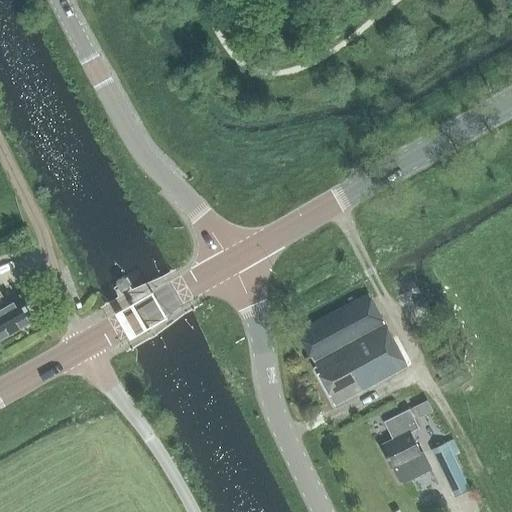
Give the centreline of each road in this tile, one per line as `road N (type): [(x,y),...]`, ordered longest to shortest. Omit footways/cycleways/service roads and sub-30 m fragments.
road 1 (secondary): [(229,266),(511,103)]
road 2 (tertiary): [(229,266),(201,219),(140,150),(58,0)]
road 3 (secondary): [(322,511),(271,409),(257,319),(229,266)]
road 4 (unclassified): [(84,347),(0,153)]
road 5 (unclassified): [(191,511),(84,347)]
road 6 (secondary): [(84,347),(229,266)]
